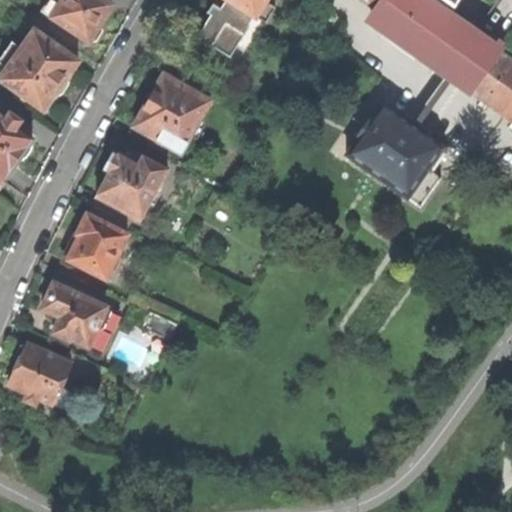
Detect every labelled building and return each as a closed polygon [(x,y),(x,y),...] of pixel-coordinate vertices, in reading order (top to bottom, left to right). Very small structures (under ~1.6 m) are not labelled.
[(101,0),(61,0),(58,6),(48,0),(47,0),(39,13),(88,44),(90,43),(96,42),(99,38),(102,33),(102,29),(100,26),(112,7),(101,0)] [(230,56),(229,55),(253,17),(225,0),(224,0),(224,1),(225,2),(220,10),(212,6),(207,13),(206,13),(205,15),(210,18),(205,25),(197,37),(196,36),(193,41),(208,51),(211,47),(228,58),(230,56)] [(225,0),(253,17),(254,18),(255,18),(264,23),(273,9),(263,4),(265,0),(225,0)] [(357,0),(375,12),(383,0),(357,0)] [(489,50),(418,0),(383,0),(375,12),(368,23),(511,125),(511,66),(494,54),(499,46),(494,42),(489,50)] [(433,0),(447,9),(453,0),(433,0)] [(511,0),(453,0),(447,9),(494,42),(499,46),(511,54),(511,0)] [(78,63),(34,33),(21,50),(11,43),(0,58),(0,65),(7,70),(0,79),(0,81),(43,112),(54,96),(61,96),(65,91),(68,86),(67,79),(78,63)] [(150,145),(161,151),(165,145),(179,154),(210,101),(164,74),(153,92),(152,92),(146,93),(143,98),(140,104),(141,109),(143,111),(133,127),(154,139),(150,145)] [(347,155),(420,207),(440,178),(432,172),(447,151),(426,136),(430,129),(407,114),(403,120),(383,106),(370,123),(369,122),(364,128),(358,136),(360,138),(347,155)] [(0,180),(2,182),(16,162),(18,163),(20,159),(26,159),(29,154),(32,149),(32,140),(16,129),(21,122),(10,114),(5,121),(0,117),(0,180)] [(95,197),(140,220),(166,170),(133,152),(129,160),(118,154),(116,158),(111,155),(107,163),(103,171),(108,173),(95,197)] [(66,261),(105,280),(127,236),(86,215),(80,227),(75,235),(79,237),(66,261)] [(69,340),(87,347),(88,345),(104,310),(105,308),(52,284),(47,296),(40,310),(58,318),(57,322),(54,321),(50,329),(53,331),(51,334),(68,342),(69,340)] [(126,303),(147,313),(176,326),(181,315),(131,292),(126,303)] [(118,316),(104,310),(88,345),(102,352),(118,316)] [(141,328),(169,341),(176,326),(147,313),(141,328)] [(37,400),(51,407),(52,405),(65,411),(72,395),(59,389),(70,365),(26,345),(25,348),(22,346),(18,348),(16,353),(13,359),(15,364),(17,365),(7,386),(25,394),(22,402),(34,407),(37,400)]
